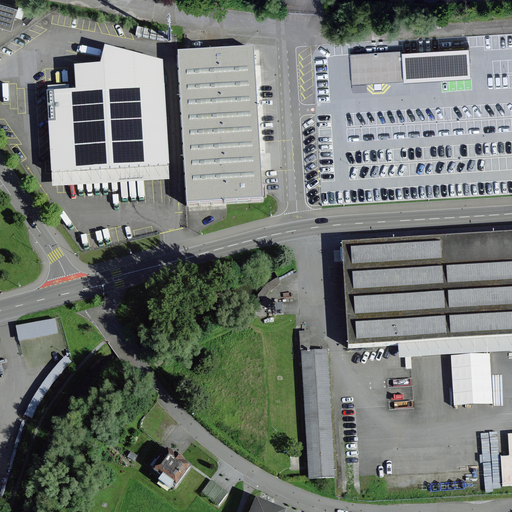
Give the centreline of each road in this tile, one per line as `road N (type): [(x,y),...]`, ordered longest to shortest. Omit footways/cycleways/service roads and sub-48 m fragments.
road 1 (secondary): [(511,213),(298,230),(71,291)]
road 2 (residential): [(141,364),(191,425),(254,474),(308,499),(370,511)]
road 3 (residential): [(0,174),(71,291)]
